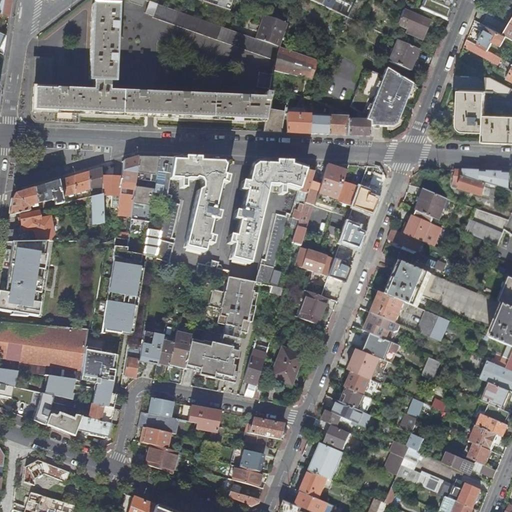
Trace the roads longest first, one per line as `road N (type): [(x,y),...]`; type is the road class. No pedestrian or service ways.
road 1 (tertiary): [(5,137),(407,154)]
road 2 (residential): [(407,154),(299,419)]
road 3 (residential): [(299,419),(144,386),(133,395),(114,470)]
road 4 (residential): [(469,0),(407,154)]
